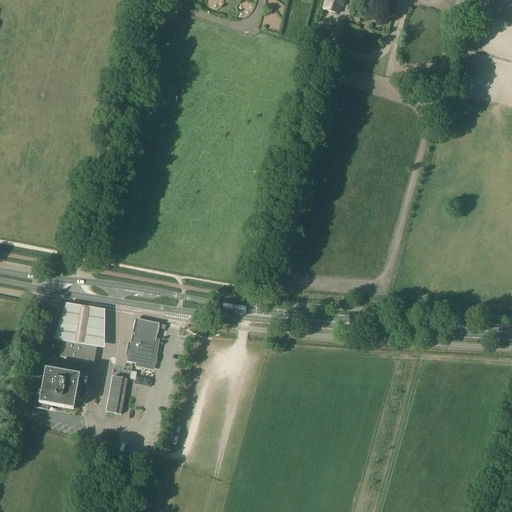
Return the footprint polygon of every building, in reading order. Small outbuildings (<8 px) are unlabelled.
[(326,0),(324,10),(338,14),(340,6),(343,6),(344,0),(326,0)] [(67,305),(54,343),(105,351),(106,312),(67,305)] [(159,327),(135,322),(130,348),(127,348),(126,356),(128,356),(127,362),(137,365),(137,366),(152,369),(157,347),(155,346),(159,327)] [(62,340),(59,355),(59,356),(60,357),(60,358),(61,358),(92,363),(93,363),(94,362),(94,361),(97,346),(96,346),(63,341),(63,340),(62,340)] [(36,397),(34,408),(47,411),(48,405),(73,410),(79,376),(45,370),(40,397),(36,397)] [(106,413),(121,415),(127,380),(112,377),(106,413)]
